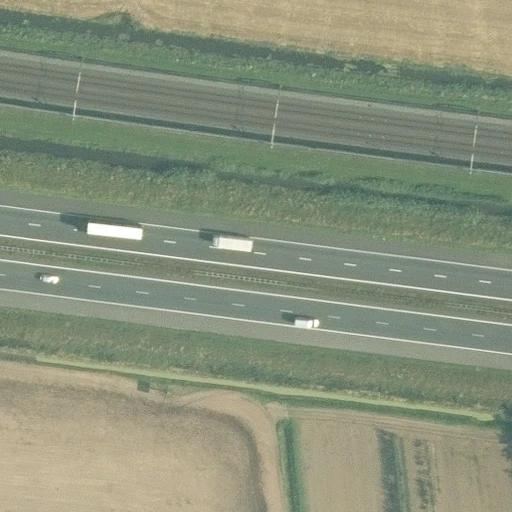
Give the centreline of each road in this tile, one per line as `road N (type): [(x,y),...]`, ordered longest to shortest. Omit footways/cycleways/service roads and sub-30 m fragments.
road 1 (motorway): [(511,286),(0,221)]
road 2 (motorway): [(0,276),(511,341)]
